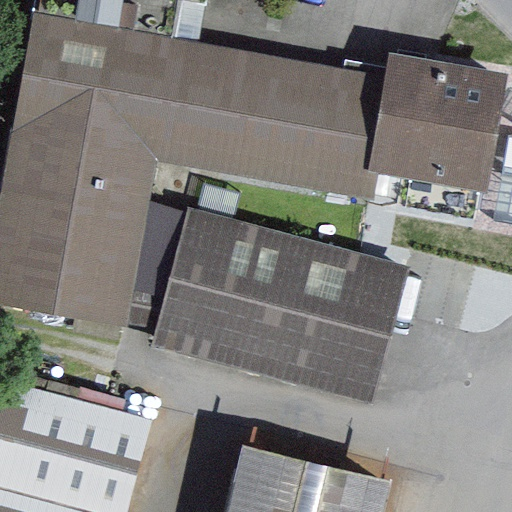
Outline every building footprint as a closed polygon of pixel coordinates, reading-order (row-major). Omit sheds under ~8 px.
[(40,0),(37,18),(171,42),(178,0),(194,0),(201,1),(201,0),(40,0)] [(0,228),(0,295),(161,325),(190,212),(191,208),(151,197),(140,241),(135,240),(151,152),(371,191),(376,160),(404,165),(397,203),(475,217),(500,78),(394,59),(390,81),(171,42),(37,18),(0,228)] [(403,269),(190,212),(161,325),(158,338),(370,395),(403,269)] [(123,511),(148,419),(11,383),(0,422),(0,511),(123,511)] [(380,511),(387,483),(243,449),(228,511),(380,511)]
